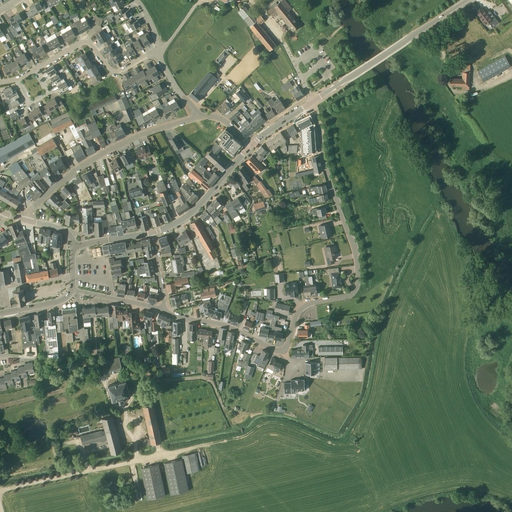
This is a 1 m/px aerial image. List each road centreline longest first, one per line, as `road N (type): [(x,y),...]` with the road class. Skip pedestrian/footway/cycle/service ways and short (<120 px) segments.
road 1 (track): [(387,506),(360,444),(276,420),(243,436),(0,491)]
road 2 (unclassified): [(165,312),(223,324),(282,350),(303,306),(356,288),(357,265),(312,102)]
road 3 (residential): [(26,220),(104,152),(197,117)]
road 4 (tertiary): [(312,102),(467,0)]
road 5 (residential): [(159,50),(118,72),(81,42),(36,69)]
road 6 (tertiary): [(151,233),(192,212),(251,145)]
